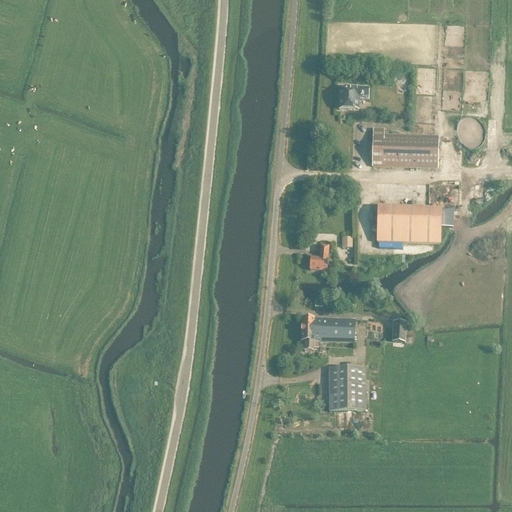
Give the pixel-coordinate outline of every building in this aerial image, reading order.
[(338,76),(322,75),(321,100),(337,101),(338,76)] [(369,98),(369,88),(339,88),(339,110),(358,110),(359,98),(369,98)] [(438,169),(439,137),(384,135),(384,129),(373,129),(372,167),(438,169)] [(443,213),(378,211),(377,246),(441,248),(443,213)] [(511,225),(510,224),(498,238),(504,243),(511,233),(511,225)] [(341,247),(352,247),(352,237),(341,237),(341,247)] [(310,271),(327,272),(329,247),(320,246),(319,258),(311,257),(310,271)] [(374,315),(373,324),(388,324),(388,315),(374,315)] [(317,349),(317,342),(354,344),(355,321),(302,319),(301,342),(305,342),(304,352),(314,352),(314,349),(317,349)] [(393,322),(392,342),(404,343),(405,342),(406,323),(394,322),(393,322)] [(383,326),(383,334),(375,334),(374,338),(387,339),(387,326),(383,326)] [(378,355),(377,383),(382,383),(382,391),(389,391),(390,370),(398,371),(399,356),(378,355)] [(331,412),(365,411),(364,368),(330,369),(331,412)]
